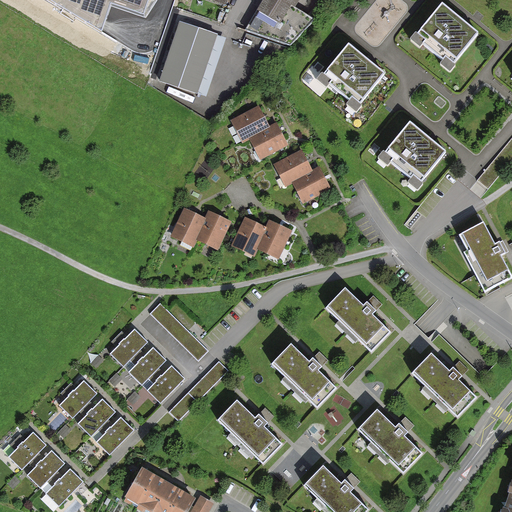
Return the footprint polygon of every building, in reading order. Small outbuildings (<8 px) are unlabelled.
[(266,0),(261,10),(280,21),(290,3),(294,5),(297,0),(266,0)] [(480,35),(444,6),(414,43),(420,48),(422,46),(442,62),(440,65),(449,72),(480,35)] [(216,35),(180,23),(161,79),(197,91),(216,35)] [(385,73),(350,44),(320,81),(326,86),(328,84),(348,101),(346,103),(355,110),(385,73)] [(320,62),(303,78),(312,89),(319,84),(316,81),(328,71),(320,62)] [(249,140),(271,128),(259,106),(230,121),(242,143),(249,140)] [(446,153),(410,124),(380,161),(386,166),(388,163),(408,180),(406,182),(415,190),(446,153)] [(260,161),(289,146),(278,125),(271,128),(249,140),(260,161)] [(491,191),(511,161),(511,137),(480,183),(491,191)] [(295,180),(311,172),(301,152),(277,164),(286,184),(295,180)] [(304,199),(327,188),(318,169),(311,172),(295,180),(304,199)] [(197,237),(205,221),(186,212),(175,235),(194,244),(197,237)] [(217,247),(228,223),(209,214),(205,221),(197,237),(217,247)] [(258,247),(266,230),(246,221),(235,244),(255,254),(258,247)] [(278,256),(289,232),(269,223),(266,230),(258,247),(278,256)] [(486,223),(460,236),(488,293),(511,281),(511,277),(503,259),(508,256),(503,244),(497,247),(486,223)] [(346,291),(326,311),(371,356),(391,336),(374,319),(378,314),(368,305),(364,309),(346,291)] [(209,353),(162,305),(152,315),(200,363),(209,353)] [(149,343),(136,330),(112,354),(125,367),(149,343)] [(293,346),(273,366),(318,411),(339,391),(321,374),(325,370),(316,360),(312,364),(293,346)] [(167,361),(154,348),(129,372),(142,385),(167,361)] [(433,355),(412,375),(457,420),(478,400),(460,383),(464,378),(455,369),(451,373),(433,355)] [(229,372),(220,364),(171,412),(180,421),(229,372)] [(185,380),(172,367),(148,391),(161,404),(185,380)] [(98,395),(85,382),(60,406),(73,419),(98,395)] [(117,413),(104,400),(79,424),(92,437),(117,413)] [(239,402),(219,422),(262,465),(264,467),(284,447),(267,429),(271,425),(262,416),(257,420),(239,402)] [(380,411),(360,431),(405,476),(425,456),(408,439),(412,435),(403,426),(398,430),(380,411)] [(135,431),(122,418),(98,442),(111,455),(135,431)] [(46,445),(33,432),(8,456),(21,470),(46,445)] [(65,464),(52,451),(27,475),(40,488),(65,464)] [(324,468),(304,488),(328,511),(368,511),(352,496),(356,492),(347,482),(343,486),(324,468)] [(84,483),(71,469),(46,494),(59,507),(84,483)] [(185,511),(193,499),(143,471),(129,496),(156,511),(185,511)] [(206,511),(212,503),(202,498),(193,511),(206,511)] [(511,511),(511,501),(507,500),(502,511),(511,511)]
